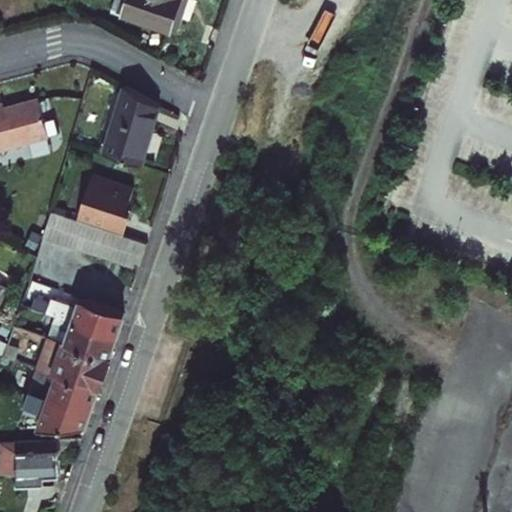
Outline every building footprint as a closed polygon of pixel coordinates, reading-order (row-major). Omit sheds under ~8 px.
[(128,0),(125,12),(173,28),(181,0),(128,0)] [(126,83),(104,152),(142,164),(160,103),(126,83)] [(0,149),(50,137),(39,99),(6,108),(0,109),(0,149)] [(81,219),(93,223),(107,228),(121,233),(126,235),(130,219),(125,217),(127,210),(134,187),(93,174),(79,218),(81,219)] [(45,236),(98,254),(112,259),(139,268),(148,242),(126,235),(121,233),(107,228),(93,223),(81,219),(79,218),(52,209),(45,236)] [(0,304),(10,285),(0,280),(0,304)] [(33,298),(30,305),(117,335),(125,312),(80,295),(76,306),(48,296),(46,302),(33,298)] [(68,330),(65,340),(110,356),(117,335),(30,305),(23,303),(19,312),(53,324),(53,323),(59,324),(58,327),(68,330)] [(49,335),(38,366),(99,387),(110,356),(65,340),(49,335)] [(19,346),(9,342),(5,354),(15,358),(19,346)] [(20,390),(29,393),(32,385),(93,405),(99,387),(38,366),(34,378),(25,375),(20,390)] [(86,425),(93,405),(32,385),(29,393),(29,395),(28,396),(40,400),(40,402),(44,403),(40,416),(23,410),(18,426),(86,425)] [(60,449),(79,448),(83,436),(0,438),(0,467),(3,467),(3,471),(17,471),(17,481),(53,480),(52,473),(60,472),(60,449)]
